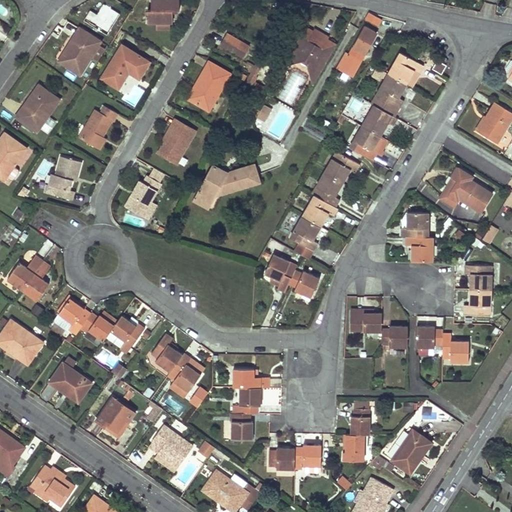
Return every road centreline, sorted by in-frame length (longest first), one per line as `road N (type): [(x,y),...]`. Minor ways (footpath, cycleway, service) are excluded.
road 1 (residential): [(489,29),(351,259)]
road 2 (residential): [(216,0),(109,185),(101,233)]
road 3 (residential): [(325,333),(215,332),(125,275)]
road 4 (residential): [(163,511),(0,391)]
road 5 (unknown): [(361,4),(275,156)]
road 6 (residential): [(489,29),(341,0)]
road 7 (tertiary): [(509,390),(431,511)]
